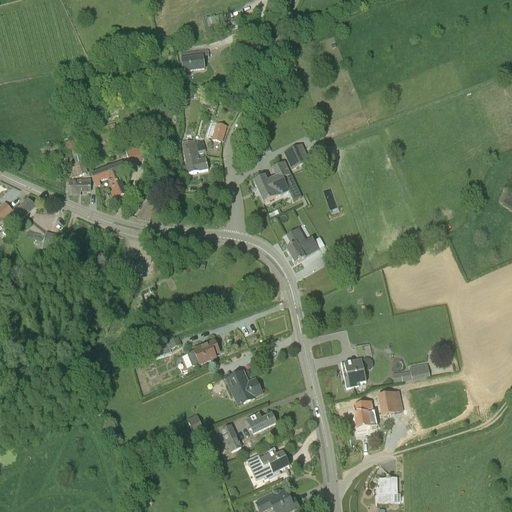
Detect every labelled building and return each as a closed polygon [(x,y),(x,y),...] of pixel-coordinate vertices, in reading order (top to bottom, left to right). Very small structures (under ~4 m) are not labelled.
[(181,61),(183,73),(204,71),(203,58),(181,61)] [(294,73),(286,76),(290,89),(298,86),(294,73)] [(183,92),(183,100),(192,100),(192,92),(183,92)] [(212,141),(221,144),(226,128),(217,125),(212,141)] [(71,150),(73,158),(82,155),(80,147),(78,139),(64,143),(67,151),(71,150)] [(201,157),(198,157),(195,142),(182,144),(186,166),(180,168),(182,177),(208,172),(206,160),(202,161),(201,157)] [(309,164),(301,146),(284,155),(292,172),(309,164)] [(133,150),(132,148),(125,150),(129,163),(136,161),(136,163),(144,161),(140,148),(133,150)] [(75,178),(88,175),(84,163),(72,166),(75,178)] [(125,181),(122,175),(125,173),(122,164),(91,173),(95,188),(100,187),(99,183),(108,179),(116,201),(126,197),(121,183),(125,181)] [(294,185),(284,164),(272,170),(276,178),(267,183),(265,178),(254,183),(264,205),(289,193),(287,188),(294,185)] [(78,197),(79,193),(90,193),(90,182),(69,182),(69,197),(78,197)] [(10,217),(17,226),(28,215),(26,213),(34,207),(28,201),(10,217)] [(0,224),(13,213),(5,204),(0,208),(0,224)] [(298,231),(286,238),(292,247),(286,251),(295,266),(305,260),(319,252),(312,241),(306,244),(298,231)] [(46,234),(44,244),(42,250),(54,255),(59,237),(46,234)] [(116,277),(126,280),(128,272),(118,270),(116,277)] [(169,344),(172,350),(181,346),(178,340),(169,344)] [(201,366),(215,360),(213,357),(219,354),(215,343),(195,351),(196,352),(187,356),(192,369),(201,365),(201,366)] [(149,361),(170,354),(167,345),(146,351),(149,361)] [(354,349),(355,350),(357,361),(357,362),(372,358),(369,347),(369,346),(354,349)] [(366,384),(364,372),(362,362),(354,364),(344,366),(344,367),(344,368),(346,377),(343,378),(346,390),(359,388),(359,385),(366,384)] [(412,382),(430,378),(427,366),(409,370),(410,373),(412,382)] [(254,398),(261,395),(255,382),(248,385),(243,375),(226,383),(230,391),(235,389),(243,406),(255,400),(254,398)] [(382,418),(402,413),(398,394),(378,398),(382,418)] [(377,428),(374,413),(367,415),(354,417),(354,418),(353,422),(356,425),(358,433),(370,430),(377,428)] [(255,437),(276,425),(272,417),(262,422),(259,416),(247,423),(255,437)] [(194,434),(203,430),(196,417),(187,422),(194,434)] [(231,429),(222,433),(232,454),(241,449),(231,429)] [(289,468),(289,467),(283,454),(282,455),(276,457),(275,454),(260,461),(259,457),(246,463),(247,464),(248,464),(249,468),(250,468),(253,475),(256,474),(256,475),(260,474),(264,482),(268,481),(279,476),(278,473),(289,468)] [(390,481),(386,481),(379,481),(379,490),(376,490),(377,505),(394,504),(394,496),(397,496),(397,481),(394,481),(390,481)] [(274,511),(293,511),(296,511),(293,504),(291,505),(285,492),(258,505),(261,511),(265,511),(273,509),(274,511)]
